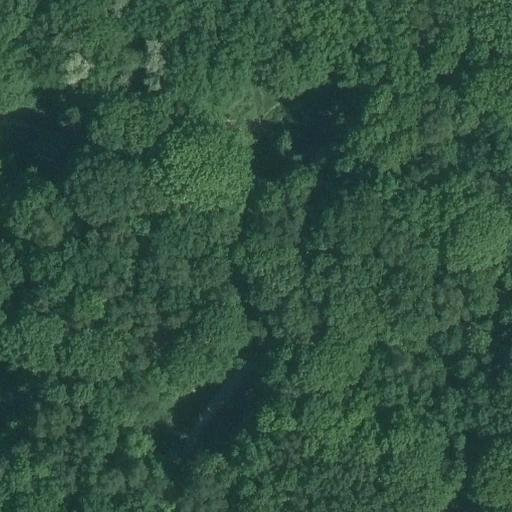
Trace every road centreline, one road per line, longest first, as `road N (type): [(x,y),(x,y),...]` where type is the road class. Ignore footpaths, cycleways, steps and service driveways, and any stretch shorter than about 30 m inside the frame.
road 1 (track): [(235,375),(313,327),(511,341)]
road 2 (track): [(172,511),(191,436),(235,375)]
